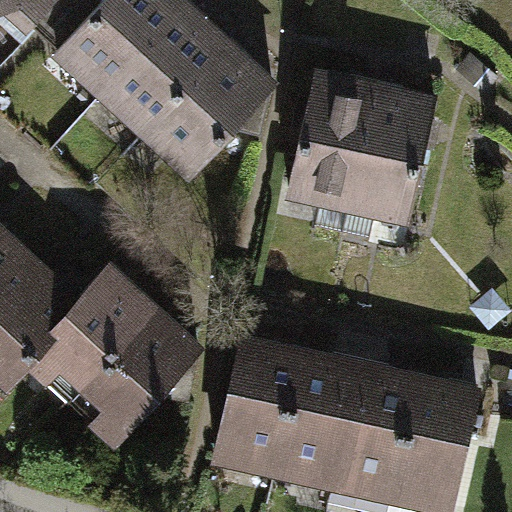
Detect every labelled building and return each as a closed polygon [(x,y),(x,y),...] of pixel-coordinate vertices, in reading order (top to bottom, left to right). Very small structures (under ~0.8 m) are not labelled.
[(48,0),(0,0),(0,5),(8,3),(29,21),(48,0)] [(95,63),(113,79),(185,1),(184,0),(103,0),(59,49),(86,74),(95,63)] [(195,10),(185,1),(113,79),(131,97),(121,106),(147,129),(157,119),(229,42),(204,19),(208,15),(199,6),(195,10)] [(238,50),(229,42),(157,119),(174,136),(165,146),(192,170),(233,125),(262,130),(273,82),(248,59),(252,55),(242,45),(238,50)] [(498,75),(480,60),(468,74),(487,89),(498,75)] [(317,223),(343,229),(375,84),(363,81),(364,76),(350,73),(349,78),(317,71),(290,188),(323,195),(317,223)] [(389,87),(375,84),(343,229),(371,235),(377,208),(408,215),(435,97),(402,90),(403,84),(391,82),(389,87)] [(0,266),(20,245),(0,227),(0,266)] [(0,266),(0,325),(49,272),(20,245),(0,266)] [(61,364),(82,383),(154,305),(131,284),(135,280),(113,260),(78,299),(28,352),(52,374),(61,364)] [(78,299),(49,272),(0,325),(0,382),(28,352),(78,299)] [(200,347),(154,305),(82,383),(104,403),(94,414),(118,436),(161,389),(188,395),(200,347)] [(250,446),(278,453),(301,348),(271,342),(273,336),(260,334),(259,339),(243,335),(216,453),(247,460),(250,446)] [(333,356),(301,348),(278,453),(308,459),(305,472),(333,479),(360,361),(347,359),(348,353),(334,350),(333,356)] [(375,365),(360,361),(333,479),(364,486),(367,472),(394,478),(417,374),(388,368),(389,362),(376,359),(375,365)] [(449,381),(417,374),(394,478),(387,511),(421,511),(424,499),(452,505),(478,388),(462,384),(464,378),(450,376),(449,381)]
